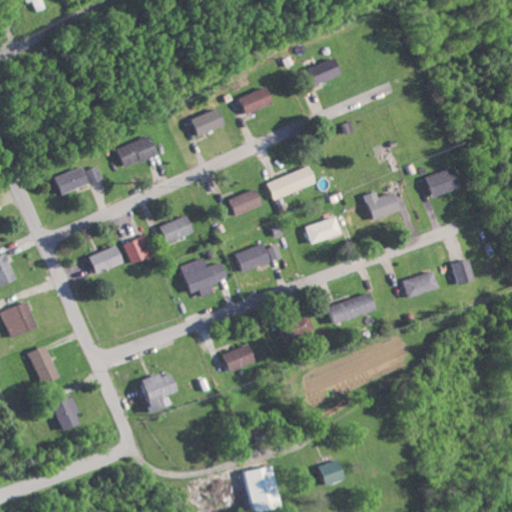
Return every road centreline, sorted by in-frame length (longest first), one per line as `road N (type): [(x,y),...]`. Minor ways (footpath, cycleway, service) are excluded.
road 1 (residential): [(0,142),(126,430),(123,447),(105,459),(0,496)]
road 2 (residential): [(97,361),(449,229)]
road 3 (residential): [(45,243),(364,99)]
road 4 (residential): [(0,505),(203,505)]
road 5 (residential): [(0,56),(109,0)]
